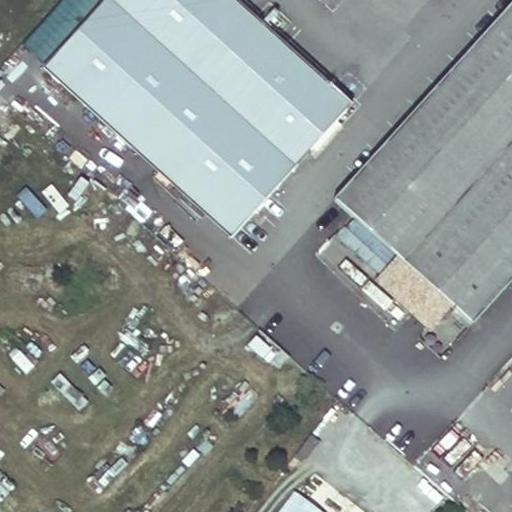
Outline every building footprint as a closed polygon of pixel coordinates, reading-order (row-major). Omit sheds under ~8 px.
[(312,70),(234,0),(107,0),(46,68),(234,236),(355,101),(316,66),(312,70)] [(511,279),(511,3),(335,199),(471,324),(511,279)] [(35,216),(44,208),(26,187),(17,195),(35,216)] [(385,443),(361,422),(347,438),(370,459),(385,443)] [(324,511),(287,486),(269,511),(324,511)]
